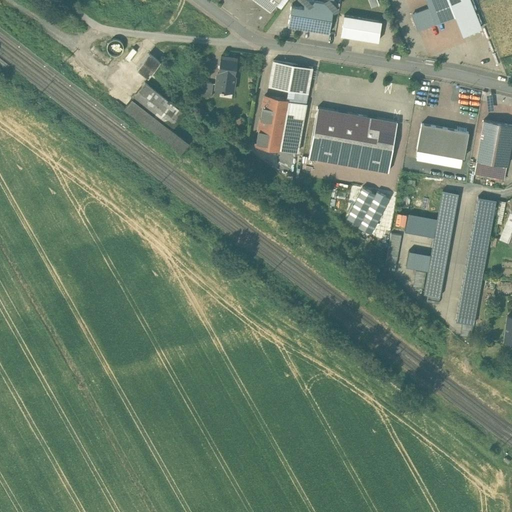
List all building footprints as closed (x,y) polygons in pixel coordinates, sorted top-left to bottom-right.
[(277,0),(256,0),(270,10),(277,0)] [(334,4),(309,0),(304,0),(303,7),(291,5),(288,26),(329,33),(330,27),(334,4)] [(480,27),(469,0),(452,0),(465,33),(480,27)] [(381,21),(344,15),(341,35),(378,41),(381,21)] [(160,61),(149,53),(137,69),(148,77),(153,71),(160,61)] [(221,55),(218,73),(234,75),(237,58),(221,55)] [(312,68),(272,62),(268,88),(308,95),(312,68)] [(218,73),(217,73),(215,88),(221,89),(221,90),(223,90),(223,89),(232,91),(235,75),(234,75),(218,73)] [(213,82),(199,80),(197,94),(211,96),(213,82)] [(183,112),(144,81),(132,97),(171,127),(183,112)] [(306,104),(308,95),(288,91),(286,101),(306,104)] [(171,127),(132,97),(127,93),(119,104),(138,118),(178,149),(186,139),(171,127)] [(306,104),(263,97),(255,148),(298,155),(306,104)] [(397,121),(317,107),(308,157),(388,171),(397,121)] [(511,132),(511,124),(483,119),(481,132),(477,159),(506,164),(511,138),(511,132)] [(456,129),(421,123),(417,148),(462,157),(463,157),(468,131),(466,131),(466,128),(457,126),(456,129)] [(507,167),(476,161),(474,174),(505,179),(507,167)] [(457,192),(441,189),(429,256),(445,259),(457,192)] [(494,199),(478,197),(466,263),(482,266),(494,199)] [(511,214),(498,243),(511,249),(511,214)] [(392,233),(388,265),(397,266),(401,234),(392,233)] [(511,317),(505,317),(502,344),(511,344),(511,317)] [(463,322),(462,333),(472,334),(473,323),(463,322)]
